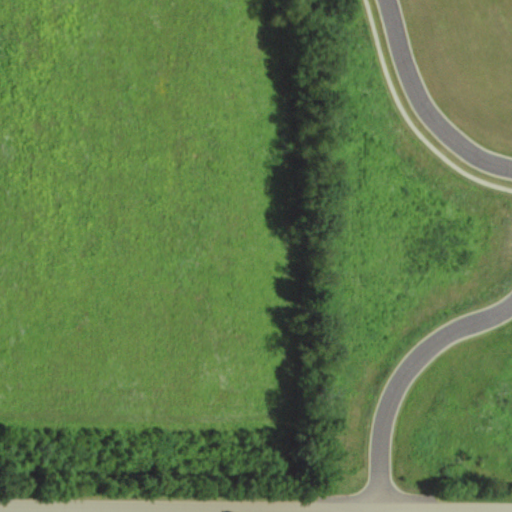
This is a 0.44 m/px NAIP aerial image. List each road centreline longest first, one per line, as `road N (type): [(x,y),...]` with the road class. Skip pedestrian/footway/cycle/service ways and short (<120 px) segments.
road 1 (residential): [(0,508),(511,510)]
road 2 (residential): [(511,311),(446,341),(410,370),(385,417),(379,510)]
road 3 (residential): [(386,0),(412,81),(437,126),(511,172)]
